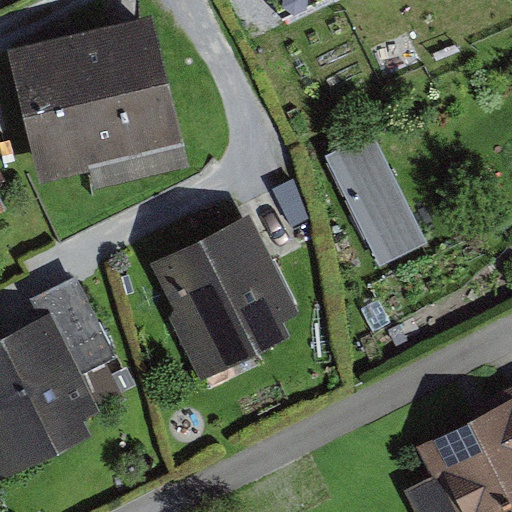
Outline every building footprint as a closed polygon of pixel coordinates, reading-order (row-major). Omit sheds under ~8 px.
[(295,0),(298,16),(366,6),(370,28),(429,20),(425,0),(295,0)] [(168,19),(24,50),(48,162),(192,132),(168,19)] [(329,154),(384,264),(434,240),(379,129),(329,154)] [(0,160),(0,204),(18,195),(0,160)] [(255,222),(173,267),(229,370),(312,324),(255,222)] [(52,324),(0,352),(0,424),(21,462),(103,416),(52,324)] [(511,511),(511,406),(426,448),(457,511),(511,511)]
